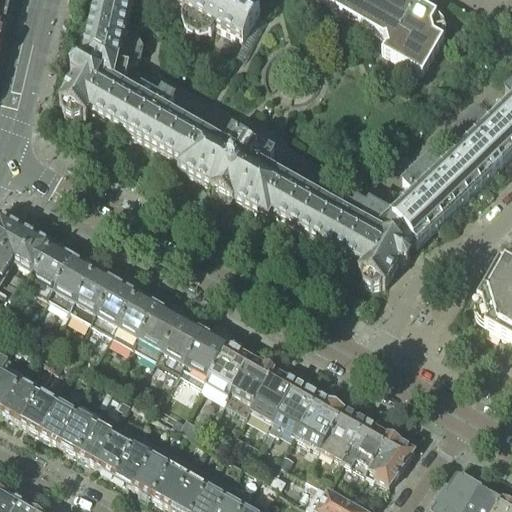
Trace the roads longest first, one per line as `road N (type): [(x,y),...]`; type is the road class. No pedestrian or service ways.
road 1 (residential): [(371,370),(1,164)]
road 2 (residential): [(511,213),(415,283),(371,370)]
road 3 (residential): [(1,164),(47,0)]
